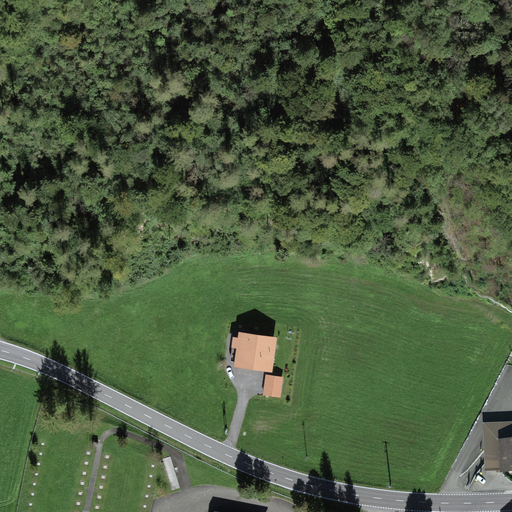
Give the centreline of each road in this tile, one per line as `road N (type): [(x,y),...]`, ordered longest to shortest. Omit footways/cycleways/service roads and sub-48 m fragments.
road 1 (primary): [(0,350),(313,486),(396,500),(511,501)]
road 2 (unknown): [(440,503),(486,416),(511,408)]
